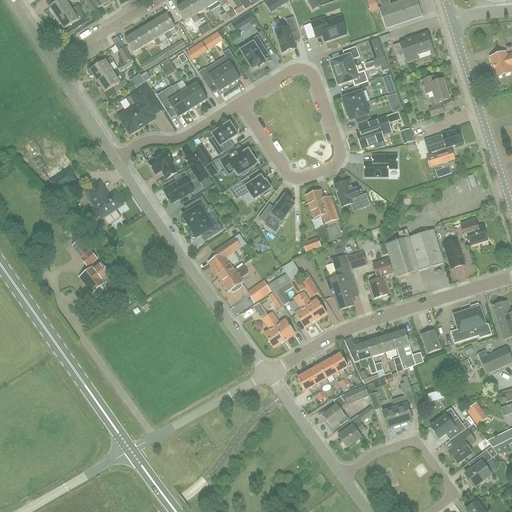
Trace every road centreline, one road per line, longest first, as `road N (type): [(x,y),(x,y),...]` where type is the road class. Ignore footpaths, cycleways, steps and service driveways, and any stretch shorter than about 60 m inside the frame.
road 1 (unclassified): [(268,375),(341,332),(511,277)]
road 2 (unclassified): [(268,375),(117,161)]
road 3 (residential): [(240,102),(293,70),(312,74),(344,162),(313,181),(287,174)]
road 4 (primary): [(130,451),(0,265)]
road 5 (tertiary): [(511,213),(451,18)]
road 6 (unclassified): [(432,511),(449,489),(417,443),(374,454),(342,477)]
road 7 (unclassified): [(130,451),(268,375)]
road 8 (residential): [(117,161),(146,142),(182,139),(240,102)]
road 9 (unclassified): [(342,477),(268,375)]
road 10 (unclassified): [(24,511),(130,451)]
road 11 (residential): [(53,63),(157,0)]
